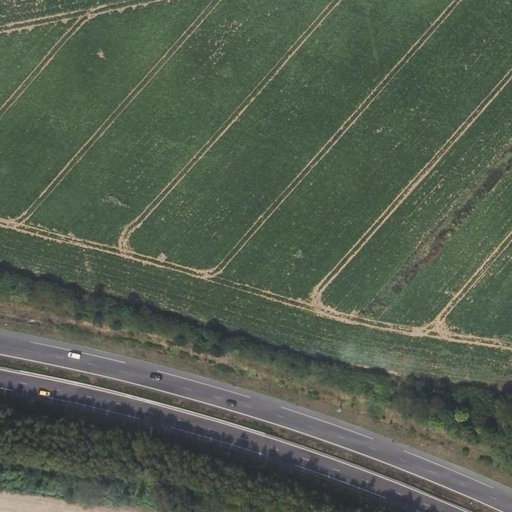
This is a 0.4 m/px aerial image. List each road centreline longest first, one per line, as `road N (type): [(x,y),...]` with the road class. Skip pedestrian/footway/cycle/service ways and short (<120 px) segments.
road 1 (trunk): [(511,506),(285,417),(0,345)]
road 2 (trunk): [(0,377),(152,411),(442,511)]
